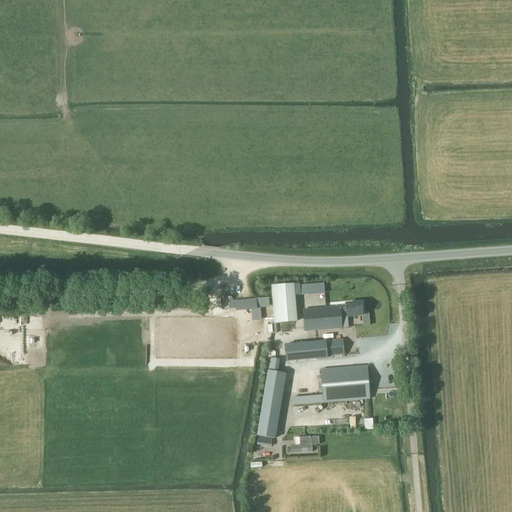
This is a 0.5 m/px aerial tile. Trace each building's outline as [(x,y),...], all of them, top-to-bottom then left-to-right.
[(292,284),(272,286),(275,324),(295,323),(292,284)] [(317,284),(299,285),(299,295),(318,293),(317,284)] [(269,298),(256,299),(256,300),(257,307),(257,308),(269,307),(269,298)] [(235,308),(236,311),(257,309),(256,299),(229,302),(230,308),(235,308)] [(340,307),(303,310),(305,331),(348,327),(347,316),(362,315),(362,303),(346,304),(346,308),(340,308),(340,307)] [(327,356),(344,355),(342,340),(285,345),(286,362),(327,358),(327,356)] [(265,386),(257,436),(275,439),(283,389),(286,374),(278,372),(280,359),(270,358),(265,386)] [(321,371),(323,396),(292,398),(292,406),(323,403),(324,403),(370,399),(367,367),(321,371)] [(271,439),(259,437),(258,439),(263,439),(262,445),(270,447),(271,439)] [(290,446),(291,454),(312,452),(312,445),(319,444),(318,437),(299,438),(299,445),(290,446)]
